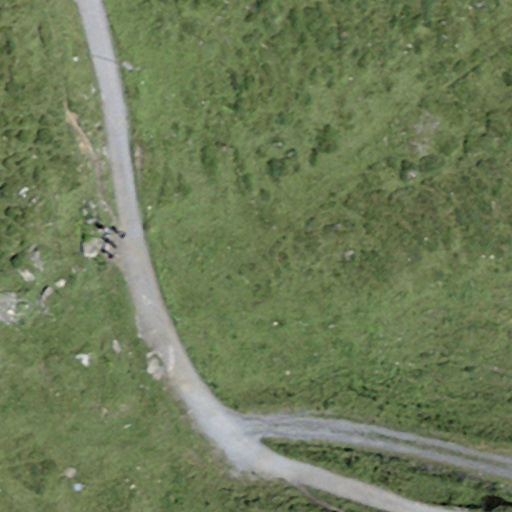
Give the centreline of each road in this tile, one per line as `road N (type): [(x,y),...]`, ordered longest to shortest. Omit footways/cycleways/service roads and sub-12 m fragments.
road 1 (track): [(89,0),(146,303),(216,425)]
road 2 (track): [(216,425),(330,428),(511,466)]
road 3 (track): [(216,425),(247,451),(424,511)]
